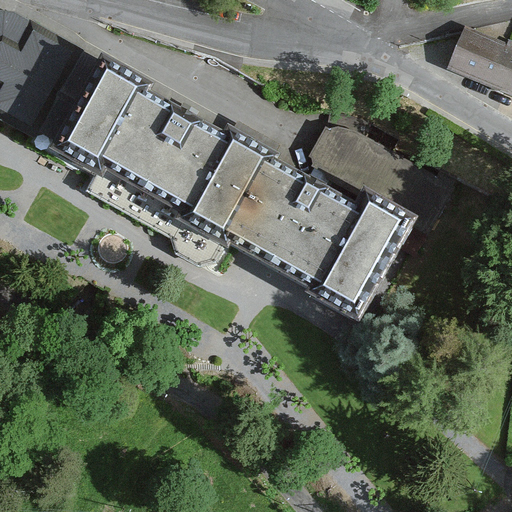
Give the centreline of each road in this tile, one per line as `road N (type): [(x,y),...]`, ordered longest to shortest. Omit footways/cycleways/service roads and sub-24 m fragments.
road 1 (unclassified): [(0,290),(237,429),(310,511)]
road 2 (unknown): [(22,0),(156,78),(293,138)]
road 3 (tertiary): [(91,0),(247,38),(357,43)]
road 4 (tertiary): [(357,43),(511,135)]
road 5 (residential): [(511,8),(390,30)]
